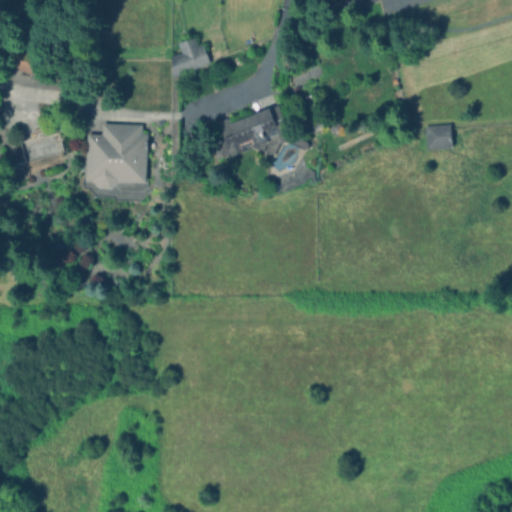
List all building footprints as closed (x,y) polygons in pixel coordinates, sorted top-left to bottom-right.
[(208,62),(201,42),(196,44),(193,36),(176,42),(179,51),(165,57),(173,76),(208,62)] [(30,73),(36,55),(15,47),(8,65),(30,73)] [(228,120),(228,117),(216,121),(222,140),(210,144),(214,159),(287,137),(277,105),(228,120)] [(144,182),(146,132),(140,132),(141,124),(100,122),(100,133),(85,133),(83,185),(113,186),(113,181),(144,182)] [(423,125),(424,149),(450,148),(449,124),(423,125)]
